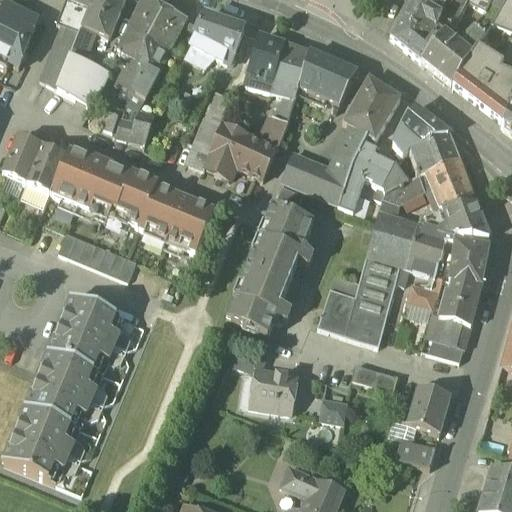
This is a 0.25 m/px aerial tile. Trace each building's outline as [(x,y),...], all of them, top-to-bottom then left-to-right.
[(93,0),(67,0),(65,7),(74,11),(88,16),(91,9),(90,9),(93,0)] [(126,0),(93,0),(90,9),(91,9),(118,20),(126,0)] [(470,0),(410,0),(408,6),(438,22),(448,0),(455,0),(469,3),(470,0)] [(469,3),(455,0),(448,0),(438,22),(440,23),(454,32),(466,9),(467,8),(469,3)] [(470,0),(469,3),(467,8),(484,18),(493,0),(500,0),(506,2),(507,0),(470,0)] [(511,39),(511,45),(508,44),(498,69),(502,72),(500,78),(511,82),(511,0),(507,0),(506,2),(507,2),(490,31),(511,39)] [(163,15),(141,4),(141,6),(140,6),(117,56),(131,63),(137,67),(147,47),(163,15)] [(438,22),(408,6),(397,29),(432,48),(439,37),(434,35),(440,23),(438,22)] [(74,11),(65,7),(56,30),(60,32),(65,34),(65,33),(74,11)] [(118,20),(91,9),(88,16),(81,32),(81,33),(94,38),(109,44),(118,20)] [(37,27),(5,10),(0,19),(0,74),(6,77),(10,70),(18,75),(37,27)] [(185,26),(163,15),(147,47),(157,52),(157,51),(169,57),(185,26)] [(242,36),(203,22),(194,41),(195,42),(231,62),(242,36)] [(432,48),(397,29),(389,44),(431,78),(452,49),(439,37),(432,48)] [(65,34),(60,32),(44,76),(61,83),(69,62),(78,37),(65,33),(65,34)] [(94,38),(81,33),(81,32),(80,35),(78,37),(69,62),(83,68),(94,38)] [(474,33),(461,46),(468,52),(474,57),(476,55),(484,42),(474,33)] [(231,62),(195,42),(191,51),(210,61),(222,68),(224,68),(226,68),(228,67),(229,66),(231,62)] [(284,50),(261,42),(255,61),(253,61),(244,93),(269,100),(284,50)] [(147,47),(137,67),(138,67),(128,95),(144,105),(169,57),(157,51),(157,52),(147,47)] [(464,58),(452,49),(431,78),(450,94),(470,64),(464,58)] [(308,58),(284,50),(269,100),(285,103),(295,105),(298,94),(308,58)] [(210,61),(191,51),(185,62),(205,72),(210,61)] [(474,57),(468,52),(464,58),(470,64),(474,57)] [(498,69),(476,55),(474,57),(470,64),(450,94),(501,133),(511,105),(511,82),(500,78),(502,72),(498,69)] [(356,79),(308,58),(298,94),(338,112),(356,79)] [(83,68),(69,62),(61,83),(56,95),(90,113),(107,79),(83,68)] [(131,63),(125,76),(121,74),(113,92),(128,95),(138,67),(137,67),(131,63)] [(400,104),(367,83),(343,128),(351,133),(367,143),(375,148),(400,104)] [(203,127),(186,168),(203,175),(220,132),(231,107),(216,101),(205,128),(203,127)] [(285,103),(273,124),(287,130),(295,105),(285,103)] [(511,105),(501,133),(511,139),(511,105)] [(138,117),(125,112),(115,143),(142,151),(150,126),(136,122),(138,117)] [(448,142),(414,115),(401,134),(394,148),(394,150),(394,152),(395,153),(403,163),(409,158),(448,142)] [(118,120),(105,116),(99,134),(112,138),(118,120)] [(273,124),(267,121),(261,134),(265,135),(282,143),(287,130),(273,124)] [(236,139),(220,132),(203,175),(229,188),(235,175),(262,187),(276,158),(259,150),(236,139)] [(351,133),(339,157),(341,158),(336,166),(332,179),(331,183),(347,187),(351,178),(353,172),(363,150),(367,143),(351,133)] [(282,143),(265,135),(259,150),(276,158),(282,143)] [(448,142),(409,158),(418,183),(426,180),(458,166),(449,142),(448,142)] [(375,148),(367,143),(363,150),(371,154),(375,148)] [(28,151),(16,146),(2,181),(26,191),(40,157),(41,154),(32,150),(28,151)] [(371,154),(363,150),(353,172),(351,178),(362,183),(367,186),(378,163),(372,160),(375,156),(371,154)] [(121,178),(68,156),(65,163),(65,164),(50,201),(88,218),(90,214),(138,234),(155,192),(156,192),(157,189),(123,175),(121,178)] [(52,162),(40,157),(26,191),(50,201),(65,164),(65,163),(57,160),(52,162)] [(328,177),(292,162),(281,187),(321,203),(328,177)] [(378,163),(367,186),(374,188),(373,191),(380,195),(381,194),(393,172),(378,163)] [(458,166),(426,180),(427,184),(439,213),(442,213),(475,210),(458,166)] [(393,172),(381,194),(384,201),(405,190),(393,172)] [(347,187),(331,183),(332,179),(328,177),(321,203),(339,211),(347,187)] [(347,187),(339,211),(351,215),(362,183),(351,178),(347,187)] [(405,190),(384,201),(379,219),(396,224),(400,210),(424,197),(420,187),(418,183),(405,190)] [(156,192),(155,192),(138,234),(137,236),(195,261),(213,216),(156,192)] [(303,200),(281,192),(272,215),(293,223),(303,200)] [(475,210),(442,213),(452,240),(453,240),(488,245),(488,244),(475,210)] [(271,214),(225,326),(267,343),(274,325),(283,329),(286,327),(289,321),(288,318),(278,314),(296,270),(306,274),(308,272),(311,264),(310,262),(301,258),(312,231),(293,223),(272,215),(271,214)] [(396,224),(379,219),(365,264),(398,274),(405,276),(417,230),(396,224)] [(446,238),(417,230),(405,276),(433,284),(437,267),(439,268),(443,246),(444,247),(446,238)] [(96,251),(66,239),(57,259),(117,284),(125,264),(96,251)] [(488,245),(453,240),(452,248),(453,248),(487,253),(488,245)] [(444,247),(443,246),(439,268),(450,270),(453,248),(444,247)] [(487,253),(453,248),(450,270),(448,287),(454,288),(480,292),(487,253)] [(135,268),(125,264),(117,284),(127,288),(135,268)] [(354,304),(344,344),(354,347),(377,353),(398,274),(365,264),(358,290),(354,304)] [(439,268),(437,267),(433,284),(448,288),(448,287),(450,270),(439,268)] [(358,290),(334,282),(329,297),(354,304),(358,290)] [(480,292),(454,288),(451,299),(446,297),(439,325),(469,334),(480,292)] [(354,304),(329,297),(317,335),(344,344),(354,304)] [(70,305),(3,470),(55,491),(60,479),(68,483),(75,480),(79,471),(66,466),(68,461),(80,466),(84,457),(81,450),(73,447),(83,425),(91,428),(97,425),(101,417),(88,411),(90,407),(103,412),(107,403),(104,396),(96,393),(105,370),(113,374),(120,371),(124,362),(111,357),(113,352),(126,357),(129,349),(126,342),(119,339),(124,327),(70,305)] [(469,334),(439,325),(432,347),(463,356),(469,334)] [(511,331),(501,372),(511,375),(511,331)] [(432,347),(428,360),(459,369),(463,356),(432,347)] [(264,367),(238,357),(232,372),(238,375),(258,378),(260,379),(264,367)] [(396,384),(354,372),(351,387),(392,399),(396,384)] [(260,379),(258,378),(252,414),(290,421),(296,385),(260,379)] [(449,404),(417,394),(407,429),(406,432),(415,435),(438,442),(449,404)] [(347,410),(324,406),(320,427),(343,431),(347,410)] [(399,448),(410,452),(415,435),(406,432),(407,429),(398,425),(392,428),(387,443),(399,448)] [(410,452),(399,448),(395,468),(429,475),(434,456),(410,452)] [(511,511),(511,477),(509,477),(492,472),(480,511),(511,511)] [(338,511),(345,497),(289,473),(281,493),(306,504),(303,511),(338,511)] [(200,511),(203,506),(192,502),(190,508),(198,511),(200,511)]
